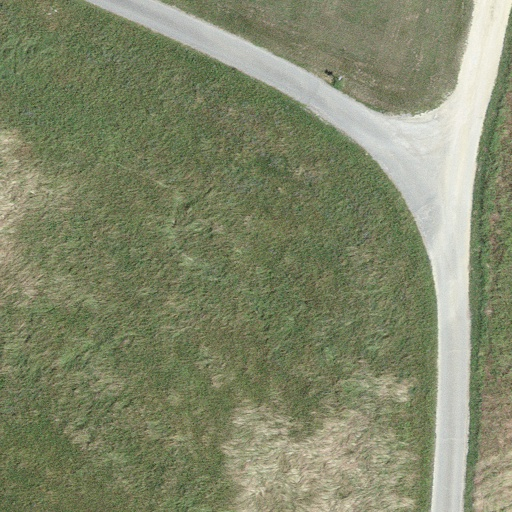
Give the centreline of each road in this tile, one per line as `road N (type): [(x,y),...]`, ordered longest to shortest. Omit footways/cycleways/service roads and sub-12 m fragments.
road 1 (track): [(104,0),(253,65),(362,126),(435,192),(453,297),(444,511)]
road 2 (track): [(435,192),(494,0)]
